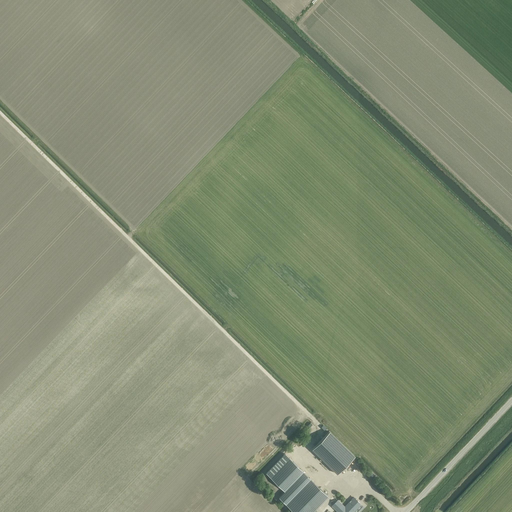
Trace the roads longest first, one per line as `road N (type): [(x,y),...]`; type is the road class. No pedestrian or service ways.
road 1 (track): [(318,423),(0,112)]
road 2 (unclassified): [(406,511),(511,401)]
